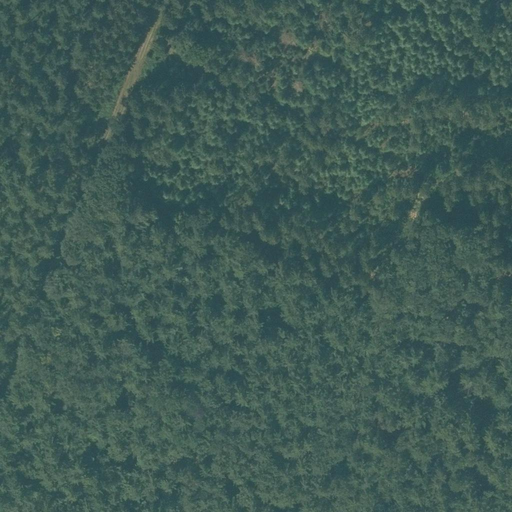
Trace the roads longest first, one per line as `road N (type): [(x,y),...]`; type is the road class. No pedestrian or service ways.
road 1 (track): [(0,143),(511,352)]
road 2 (track): [(166,0),(0,399)]
